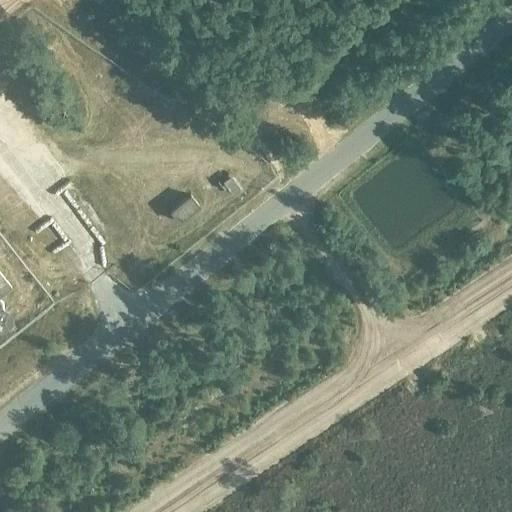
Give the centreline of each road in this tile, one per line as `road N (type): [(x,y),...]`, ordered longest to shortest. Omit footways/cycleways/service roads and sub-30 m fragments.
road 1 (track): [(511,273),(157,511)]
road 2 (unknown): [(284,201),(404,346)]
